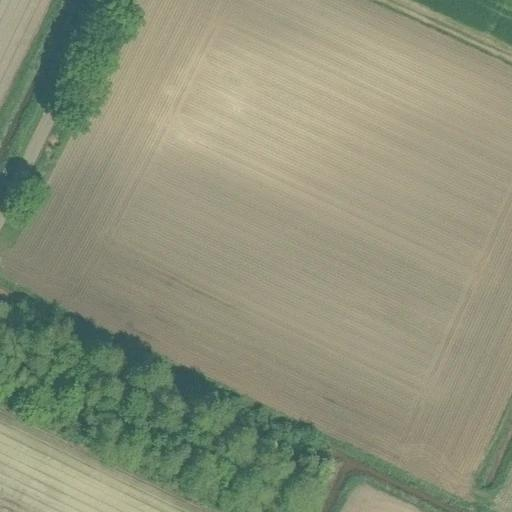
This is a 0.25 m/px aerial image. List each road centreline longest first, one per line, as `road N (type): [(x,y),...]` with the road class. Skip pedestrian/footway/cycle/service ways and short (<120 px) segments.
road 1 (unclassified): [(0,180),(85,0)]
road 2 (track): [(381,0),(511,60)]
